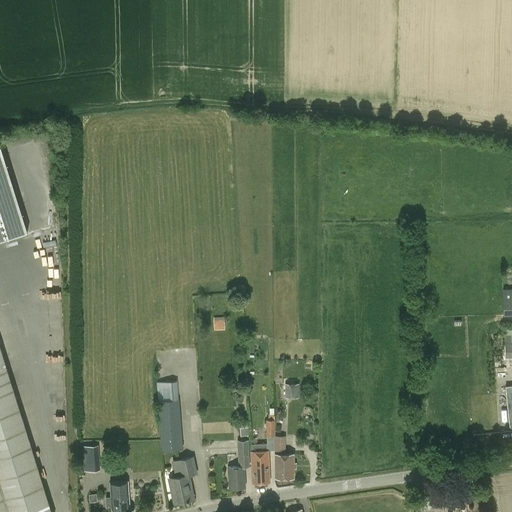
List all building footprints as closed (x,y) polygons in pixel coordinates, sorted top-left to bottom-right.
[(0,144),(0,240),(27,231),(0,145),(0,144)] [(59,230),(45,233),(47,241),(61,237),(59,230)] [(503,314),(511,314),(511,288),(503,289),(503,314)] [(224,329),(224,320),(213,320),(214,330),(224,329)] [(51,511),(0,346),(0,511),(51,511)] [(28,360),(21,362),(23,369),(30,368),(28,360)] [(182,449),(177,380),(157,382),(162,450),(182,449)] [(299,398),(299,384),(285,384),(285,398),(299,398)] [(266,419),(266,448),(274,448),(274,414),(268,414),(268,419),(266,419)] [(241,435),(249,435),(249,427),(241,427),(241,435)] [(275,436),(275,453),(285,453),(285,436),(275,436)] [(237,440),(238,467),(228,468),(229,488),(245,487),(244,467),(249,466),(248,440),(237,440)] [(86,447),(87,458),(101,457),(100,447),(86,447)] [(270,483),(268,450),(250,451),(252,483),(270,483)] [(294,478),(294,454),(274,454),(274,478),(294,478)] [(172,460),(175,477),(167,478),(173,504),(195,499),(190,476),(197,474),(193,456),(172,460)] [(109,483),(110,497),(105,497),(106,507),(111,506),(111,509),(130,508),(128,481),(109,483)] [(89,494),(90,502),(97,501),(96,494),(89,494)]
